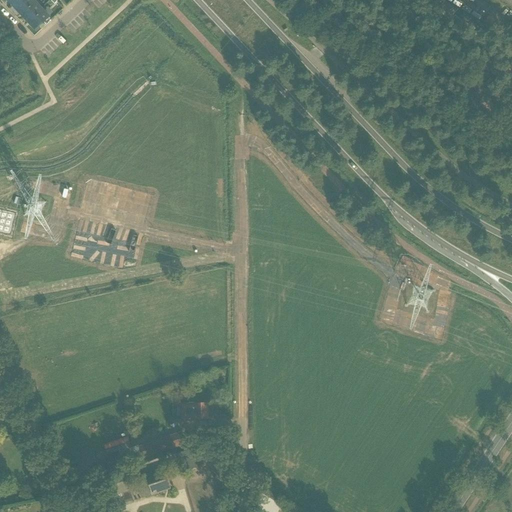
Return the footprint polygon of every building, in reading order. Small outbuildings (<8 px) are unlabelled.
[(19,13),(33,0),(16,0),(11,5),(19,13)] [(27,22),(41,8),(33,0),(19,13),(27,22)] [(511,0),(496,0),(511,10),(511,0)] [(49,17),(41,8),(27,22),(35,30),(49,17)] [(441,16),(430,22),(436,35),(447,29),(441,16)] [(208,403),(198,403),(194,403),(194,411),(190,411),(190,409),(188,409),(188,405),(181,405),(181,419),(195,419),(195,420),(208,419),(208,403)] [(181,432),(138,447),(142,459),(185,444),(181,432)] [(118,447),(122,459),(133,455),(129,444),(118,447)] [(178,451),(178,459),(192,460),(192,451),(178,451)] [(148,495),(169,488),(163,470),(142,477),(148,495)] [(107,497),(117,494),(129,490),(124,475),(102,482),(107,497)]
